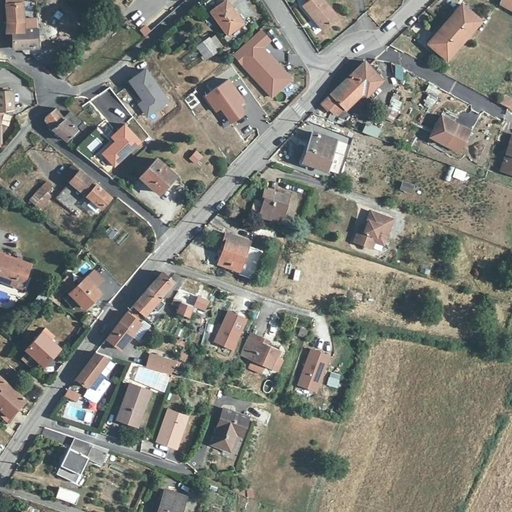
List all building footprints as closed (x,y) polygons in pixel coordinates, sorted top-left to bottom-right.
[(24,29),(37,28),(37,25),(37,19),(24,20),(22,0),(6,0),(8,23),(5,34),(13,33),(24,32),(24,29)] [(243,23),(226,0),(211,11),(228,34),(243,23)] [(323,0),(305,0),(307,2),(302,6),(313,20),(315,20),(323,30),(338,18),(323,0)] [(511,0),(500,0),(499,4),(511,11),(511,0)] [(480,21),(461,4),(428,43),(447,60),(480,21)] [(144,25),(140,32),(148,36),(152,29),(144,25)] [(24,32),(13,33),(13,46),(16,49),(23,48),(39,47),(37,28),(24,29),(24,32)] [(273,63),(275,61),(262,47),(270,40),(260,29),(233,54),(272,96),(292,78),(279,65),(277,67),(273,63)] [(223,47),(215,35),(210,39),(219,50),(223,47)] [(210,39),(209,37),(197,46),(207,59),(219,50),(210,39)] [(59,77),(64,71),(72,63),(68,59),(55,73),(59,77)] [(74,61),(72,63),(64,71),(68,75),(78,65),(74,61)] [(369,66),(365,62),(331,95),(321,105),(331,110),(337,114),(343,107),(346,110),(363,93),(378,78),(380,77),(369,66)] [(381,75),(371,64),(369,66),(380,77),(381,75)] [(154,112),(168,101),(145,69),(129,81),(142,98),(143,97),(154,112)] [(68,75),(64,71),(59,77),(63,81),(68,75)] [(382,82),(378,78),(363,93),(367,96),(382,82)] [(223,106),(234,120),(242,114),(243,109),(239,103),(237,100),(241,96),(228,79),(205,95),(216,110),(223,106)] [(0,111),(14,109),(13,91),(0,92),(0,111)] [(511,106),(511,100),(504,95),(499,103),(508,108),(510,109),(511,106)] [(393,99),(386,117),(395,120),(402,102),(393,99)] [(64,119),(56,109),(46,117),(45,120),(51,127),(57,133),(61,136),(68,142),(78,131),(76,130),(79,127),(83,131),(86,128),(70,112),(64,119)] [(337,114),(331,110),(327,120),(333,122),(337,114)] [(445,110),(427,143),(447,154),(450,147),(459,152),(470,131),(455,123),(458,117),(445,110)] [(115,166),(141,141),(125,124),(112,136),(116,141),(103,153),(115,166)] [(380,130),(365,124),(362,133),(376,138),(380,130)] [(335,140),(313,133),(303,162),(326,170),(335,140)] [(511,137),(502,171),(511,174),(511,137)] [(56,149),(48,143),(44,149),(51,155),(56,149)] [(189,159),(197,165),(203,156),(196,150),(189,159)] [(174,175),(157,158),(140,176),(159,192),(174,175)] [(80,170),(73,164),(62,176),(69,182),(56,198),(77,217),(88,204),(95,211),(99,207),(101,208),(111,197),(80,170)] [(466,173),(455,170),(453,177),(463,181),(466,173)] [(51,186),(46,181),(34,195),(39,199),(45,192),(51,186)] [(413,187),(404,183),(401,189),(411,193),(413,187)] [(290,196),(265,189),(263,198),(265,198),(260,216),(281,223),(290,196)] [(50,197),(45,192),(39,199),(34,195),(30,199),(40,208),(50,197)] [(393,219),(371,211),(367,221),(368,221),(364,231),(359,230),(354,241),(372,247),(374,241),(383,244),(393,219)] [(250,241),(227,233),(224,243),(227,244),(220,264),(226,266),(240,271),(250,241)] [(11,257),(0,252),(0,280),(13,285),(17,273),(26,276),(31,264),(11,257)] [(26,276),(17,273),(13,285),(22,288),(26,276)] [(162,273),(148,290),(159,299),(168,288),(171,285),(173,282),(162,273)] [(76,286),(67,276),(60,283),(84,308),(99,294),(101,292),(86,276),(76,286)] [(151,307),(159,299),(148,290),(133,306),(145,315),(151,307)] [(213,295),(210,293),(208,297),(206,300),(199,296),(194,307),(204,311),(213,295)] [(361,295),(349,293),(348,301),(355,303),(360,303),(361,295)] [(182,302),(190,305),(192,300),(192,299),(184,296),(182,302)] [(163,303),(159,299),(151,307),(157,311),(163,303)] [(190,305),(182,302),(174,299),(172,305),(179,307),(177,311),(189,316),(192,306),(190,305)] [(228,311),(215,342),(232,349),(246,319),(228,311)] [(141,324),(127,314),(119,323),(107,339),(112,343),(121,350),(133,334),(141,324)] [(350,326),(348,336),(354,337),(356,327),(350,326)] [(55,337),(45,328),(42,332),(25,350),(43,366),(59,348),(52,341),(55,337)] [(367,329),(362,328),(358,342),(360,342),(359,345),(362,346),(367,329)] [(256,335),(250,332),(247,339),(254,341),(256,335)] [(265,338),(256,335),(254,341),(247,339),(240,355),(254,361),(263,365),(270,368),(278,349),(268,345),(263,343),(265,338)] [(328,356),(310,349),(297,385),(309,389),(311,383),(317,385),(321,375),(319,374),(321,367),(323,368),(328,356)] [(111,357),(96,352),(76,378),(88,386),(111,357)] [(187,356),(181,352),(179,355),(177,360),(180,362),(183,363),(187,356)] [(146,367),(171,374),(173,367),(177,361),(150,354),(146,367)] [(263,365),(254,361),(251,368),(260,372),(263,365)] [(339,374),(332,372),(330,378),(338,380),(339,374)] [(180,377),(171,374),(168,381),(177,384),(178,383),(180,377)] [(25,399),(0,376),(0,414),(2,412),(9,417),(25,399)] [(338,380),(330,378),(328,384),(336,387),(338,380)] [(315,391),(317,385),(311,383),(309,389),(315,391)] [(149,391),(129,384),(116,419),(137,426),(149,391)] [(76,389),(70,387),(66,393),(82,399),(83,397),(84,395),(75,392),(76,389)] [(89,400),(83,397),(82,399),(80,404),(85,407),(89,400)] [(171,409),(168,408),(162,425),(165,427),(171,409)] [(248,416),(223,408),(211,445),(230,451),(236,434),(241,435),(248,416)] [(187,415),(171,409),(165,427),(162,425),(156,442),(176,449),(187,415)] [(9,417),(2,412),(0,414),(0,416),(9,424),(9,417)] [(93,444),(74,437),(70,448),(68,448),(59,465),(55,474),(75,482),(78,475),(87,458),(101,465),(107,453),(92,446),(93,444)] [(94,444),(93,444),(92,446),(107,453),(109,449),(94,444)] [(77,493),(58,487),(55,497),(74,503),(77,493)] [(179,511),(184,496),(165,490),(157,511),(179,511)]
